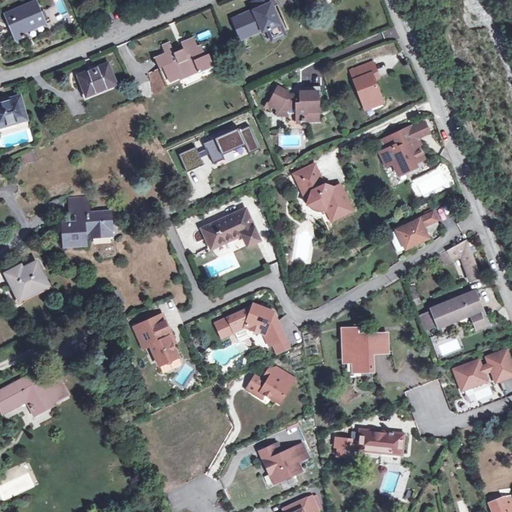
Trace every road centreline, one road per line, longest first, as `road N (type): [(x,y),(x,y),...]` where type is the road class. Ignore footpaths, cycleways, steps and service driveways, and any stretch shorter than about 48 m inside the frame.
road 1 (residential): [(201,309),(275,277),(302,319),(478,220)]
road 2 (residential): [(392,0),(478,220)]
road 3 (residential): [(179,6),(0,77)]
